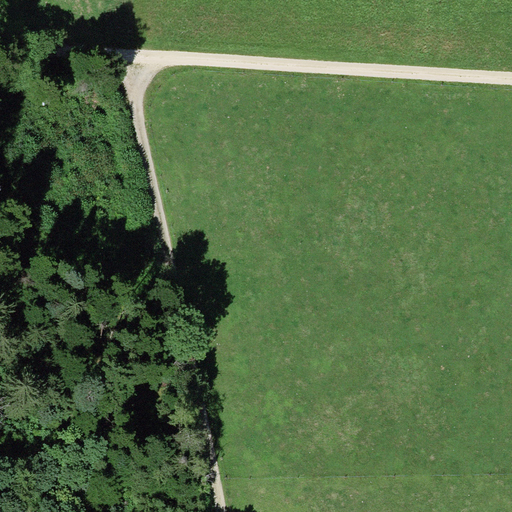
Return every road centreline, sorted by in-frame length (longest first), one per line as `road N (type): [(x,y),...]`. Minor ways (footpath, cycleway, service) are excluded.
road 1 (track): [(0,53),(511,80)]
road 2 (track): [(128,58),(214,511)]
